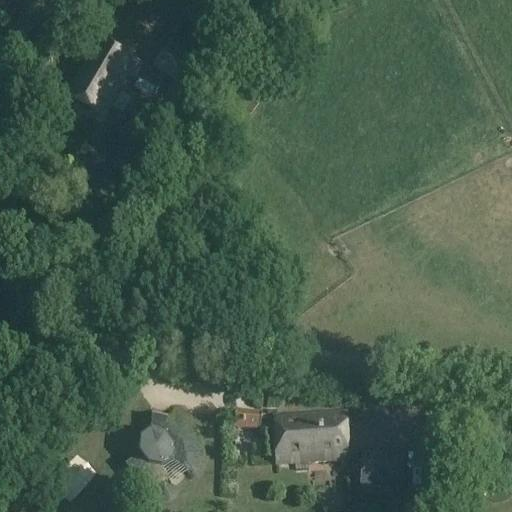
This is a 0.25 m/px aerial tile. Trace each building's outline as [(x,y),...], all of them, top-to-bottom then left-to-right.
[(211,65),(177,45),(172,42),(166,53),(164,51),(151,73),(135,64),(136,63),(101,42),(67,101),(100,121),(121,86),(122,87),(128,76),(156,93),(163,82),(191,98),(211,65)] [(154,135),(169,144),(191,108),(177,99),(154,135)] [(43,275),(37,284),(55,298),(61,289),(43,275)] [(259,431),(262,414),(237,412),(235,429),(259,431)] [(276,465),(347,461),(345,416),(273,420),(276,465)] [(141,457),(126,468),(134,479),(149,467),(162,468),(173,460),(173,447),(165,436),(167,418),(154,417),(152,435),(142,443),(141,457)] [(361,449),(358,494),(404,496),(406,451),(391,451),(391,455),(378,455),(379,450),(361,449)]
